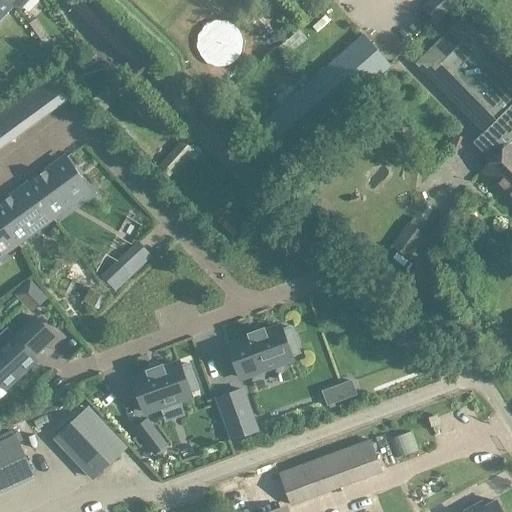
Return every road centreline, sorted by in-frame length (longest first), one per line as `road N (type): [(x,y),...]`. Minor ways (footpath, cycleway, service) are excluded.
road 1 (residential): [(0,177),(78,123),(244,306)]
road 2 (unclassified): [(511,432),(478,376),(404,347),(335,273)]
road 3 (residential): [(244,306),(99,360)]
